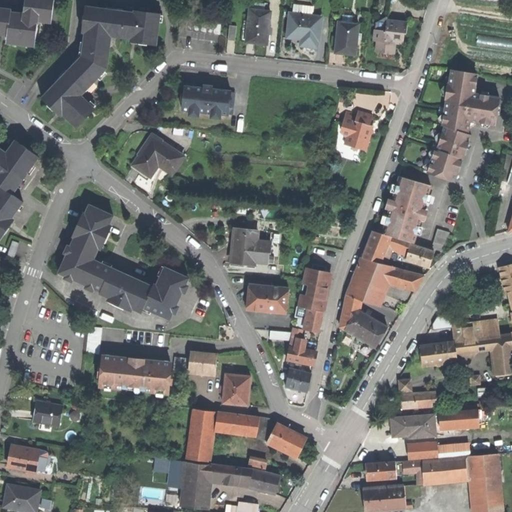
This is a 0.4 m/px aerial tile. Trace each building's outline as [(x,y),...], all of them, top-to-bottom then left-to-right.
[(0,34),(8,36),(8,39),(18,40),(36,42),(38,21),(52,22),(54,0),(25,0),(24,15),(11,14),(11,11),(0,9),(0,34)] [(303,6),(302,15),(302,19),(311,19),(311,18),(313,18),(314,7),(303,6)] [(88,8),(83,60),(78,65),(76,64),(63,78),(45,96),(65,116),(79,129),(96,110),(83,97),(93,85),(108,70),(109,55),(111,39),(139,41),(157,43),(160,13),(134,11),(134,12),(88,8)] [(257,44),(268,45),(271,13),(251,11),(250,21),(247,43),(257,44)] [(302,15),(290,14),(288,39),(302,40),(301,47),(310,48),(318,48),(320,31),(321,31),(322,19),(313,18),(311,18),(311,19),(302,19),(302,15)] [(181,17),(179,30),(220,35),(222,22),(181,17)] [(376,23),(375,31),(382,32),(386,29),(387,24),(387,22),(388,22),(389,18),(387,18),(376,23)] [(346,55),(356,56),(359,25),(339,23),(336,54),(346,55)] [(382,54),(390,55),(391,44),(395,44),(403,45),(404,35),(406,36),(407,26),(387,24),(386,29),(382,32),(375,31),(374,42),(377,42),(376,53),(382,54)] [(228,41),(235,41),(236,26),(229,26),(228,41)] [(511,47),(511,38),(495,39),(495,48),(511,47)] [(443,125),(446,126),(470,134),(470,122),(495,126),(500,99),(473,94),(477,74),(452,70),(449,84),(448,84),(447,91),(445,100),(447,100),(443,125)] [(185,88),(182,110),(233,115),(235,93),(214,91),(215,88),(209,87),(204,87),(203,90),(185,88)] [(360,107),(349,104),(344,123),(347,129),(351,129),(349,136),(369,142),(375,122),(372,117),(375,106),(367,104),(361,103),(360,107)] [(428,173),(455,182),(463,159),(464,159),(473,135),(470,134),(446,126),(439,144),(437,150),(436,149),(428,173)] [(141,157),(134,166),(141,171),(151,177),(159,165),(173,175),(184,158),(163,143),(164,142),(154,135),(139,156),(141,157)] [(0,186),(2,188),(12,195),(25,178),(38,159),(15,143),(7,154),(0,163),(0,186)] [(389,213),(383,234),(392,237),(414,243),(431,186),(400,177),(393,200),(389,213)] [(0,236),(11,222),(24,203),(12,195),(2,188),(0,189),(0,236)] [(75,240),(60,276),(102,294),(101,296),(144,314),(145,309),(172,320),(189,277),(166,268),(162,277),(158,287),(142,281),(141,284),(135,282),(136,279),(108,267),(95,262),(105,238),(101,237),(103,230),(107,232),(113,217),(89,207),(86,215),(83,214),(73,239),(75,240)] [(438,228),(436,235),(448,239),(450,232),(438,228)] [(232,263),(254,265),(255,262),(267,263),(268,253),(270,253),(271,242),(257,241),(258,231),(235,229),(234,247),(232,263)] [(381,263),(388,245),(391,238),(392,237),(383,234),(372,231),(367,245),(362,257),(381,263)] [(436,235),(434,242),(446,246),(448,239),(436,235)] [(388,245),(396,247),(398,240),(391,238),(388,245)] [(396,247),(401,250),(404,242),(398,240),(396,247)] [(8,257),(15,260),(20,244),(13,241),(8,257)] [(400,253),(408,255),(412,244),(404,242),(401,250),(400,253)] [(432,248),(444,252),(446,246),(434,242),(432,248)] [(406,260),(430,268),(433,260),(435,252),(412,244),(408,255),(406,260)] [(362,257),(351,283),(373,290),(377,280),(383,263),(381,263),(362,257)] [(394,266),(383,263),(377,280),(389,284),(394,268),(394,266)] [(511,264),(509,265),(500,267),(506,293),(511,291),(511,264)] [(308,309),(323,311),(327,293),(331,273),(307,268),(299,307),(308,309)] [(420,284),(425,276),(394,268),(389,284),(415,291),(420,284)] [(351,283),(347,295),(357,299),(368,302),(373,290),(351,283)] [(248,297),(247,311),(287,315),(289,289),(250,285),(248,297)] [(347,295),(344,306),(354,309),(357,299),(347,295)] [(340,327),(345,330),(357,310),(354,309),(344,306),(340,327)] [(321,322),(323,311),(308,309),(304,329),(319,332),(321,322)] [(345,330),(376,348),(382,337),(388,327),(358,309),(357,310),(345,330)] [(498,320),(483,321),(485,337),(500,335),(498,320)] [(453,325),(455,341),(471,339),(485,337),(483,321),(453,325)] [(269,340),(282,341),(283,333),(270,332),(269,340)] [(291,333),(283,333),(282,341),(290,341),(291,333)] [(472,351),(491,348),(491,346),(511,343),(511,338),(511,334),(500,335),(485,337),(471,339),(472,351)] [(292,339),(290,347),(298,348),(300,340),(292,339)] [(456,353),(472,351),(471,339),(455,341),(456,353)] [(307,341),(300,340),(298,348),(305,350),(307,341)] [(457,362),(456,353),(455,341),(420,345),(422,356),(423,366),(457,362)] [(496,381),(511,379),(511,343),(491,346),(491,348),(496,381)] [(288,359),(314,365),(315,359),(316,352),(305,350),(298,348),(290,347),(288,359)] [(188,371),(216,373),(218,355),(190,352),(190,358),(188,371)] [(120,356),(104,355),(101,386),(128,389),(128,385),(141,387),(140,390),(167,393),(171,362),(156,360),(156,363),(149,362),(149,360),(127,357),(126,359),(119,358),(120,356)] [(186,371),(188,371),(190,358),(181,357),(180,371),(186,371)] [(312,373),(290,369),(286,387),(308,391),(310,384),(312,373)] [(251,376),(226,374),(223,404),(249,406),(250,390),(251,376)] [(401,380),(402,393),(411,392),(410,380),(409,380),(402,380),(401,380)] [(478,396),(493,395),(493,386),(478,387),(478,396)] [(403,408),(437,405),(436,392),(402,395),(403,402),(403,408)] [(63,408),(37,403),(35,413),(33,423),(59,428),(63,408)] [(506,407),(481,409),(482,422),(507,420),(506,407)] [(215,411),(193,408),(187,459),(209,462),(215,411)] [(439,412),(440,426),(480,422),(479,409),(439,412)] [(236,414),(217,412),(215,428),(234,430),(236,414)] [(259,417),(236,414),(234,430),(258,433),(259,417)] [(434,414),(392,417),(392,427),(393,436),(409,435),(410,438),(436,436),(434,414)] [(257,439),(269,440),(277,423),(277,419),(259,417),(258,433),(257,439)] [(269,440),(267,442),(297,457),(302,447),(306,439),(277,423),(269,440)] [(408,447),(409,459),(435,457),(434,445),(408,447)] [(23,447),(13,446),(11,457),(9,467),(36,472),(39,451),(30,449),(30,450),(23,449),(23,447)] [(50,452),(39,451),(36,472),(51,475),(54,460),(49,459),(50,452)] [(498,454),(471,457),(472,475),(475,504),(503,502),(498,454)] [(423,460),(425,479),(468,475),(466,457),(423,460)] [(253,467),(266,470),(268,462),(254,459),(253,467)] [(172,460),(170,473),(185,475),(186,462),(172,460)] [(421,460),(404,461),(405,474),(422,473),(421,460)] [(206,498),(208,477),(210,464),(186,462),(185,475),(183,496),(206,498)] [(368,472),(368,480),(397,478),(396,462),(367,464),(368,472)] [(208,477),(230,479),(228,475),(229,466),(210,464),(208,477)] [(230,479),(250,483),(253,469),(229,465),(229,466),(228,475),(230,479)] [(281,476),(253,469),(250,483),(249,487),(276,494),(278,486),(281,476)] [(150,502),(181,506),(183,496),(185,475),(170,473),(169,486),(152,484),(151,495),(150,502)] [(404,485),(404,486),(405,497),(426,496),(425,484),(404,485)] [(37,511),(41,491),(8,486),(7,496),(5,508),(27,511),(37,511)] [(365,501),(366,511),(406,509),(405,497),(404,486),(364,489),(365,501)] [(135,501),(150,502),(151,495),(136,493),(135,501)] [(205,509),(206,498),(183,496),(181,506),(205,509)] [(44,500),(42,508),(51,509),(52,502),(44,500)] [(503,511),(503,502),(475,504),(475,511),(503,511)] [(238,511),(257,511),(259,505),(239,503),(239,507),(238,511)]
